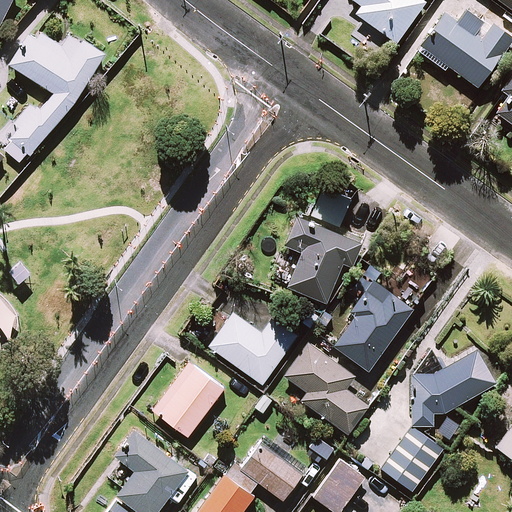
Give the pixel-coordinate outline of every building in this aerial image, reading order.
[(0,0),(0,26),(12,5),(14,0),(0,0)] [(425,2),(422,0),(355,0),(362,5),(357,13),(396,41),(425,2)] [(511,0),(499,0),(511,8),(511,0)] [(496,30),(464,8),(457,19),(445,12),(421,47),(478,86),(511,36),(511,34),(499,26),(496,30)] [(68,37),(63,44),(43,32),(39,39),(27,32),(8,63),(55,92),(41,110),(31,103),(16,123),(21,126),(2,151),(23,167),(86,83),(108,54),(82,39),(79,44),(68,37)] [(511,77),(504,90),(510,94),(497,112),(511,122),(511,77)] [(156,95),(118,80),(97,131),(82,125),(74,146),(112,161),(116,152),(134,160),(143,136),(140,135),(156,95)] [(101,198),(47,162),(26,193),(80,229),(101,198)] [(350,196),(322,185),(311,215),(339,226),(350,196)] [(362,241),(295,215),(283,245),(300,251),(287,285),(326,301),(342,261),(352,265),(362,241)] [(37,264),(2,233),(0,235),(0,280),(41,316),(62,290),(51,281),(68,261),(52,247),(37,264)] [(412,307),(364,272),(355,285),(363,291),(352,306),(357,310),(333,343),(367,368),(412,307)] [(261,331),(233,311),(209,345),(261,382),(295,334),(271,317),(261,331)] [(353,374),(307,341),(284,373),(306,389),(300,398),(347,431),(367,403),(344,387),(353,374)] [(496,380),(475,346),(440,371),(412,371),(412,392),(411,392),(411,423),(432,423),(432,411),(443,411),(496,380)] [(223,386),(189,360),(153,408),(187,434),(223,386)] [(511,455),(511,419),(495,443),(511,455)] [(442,446),(411,424),(380,466),(411,488),(442,446)] [(153,511),(187,468),(134,428),(115,453),(134,468),(101,511),(142,511),(153,511)] [(303,469),(260,438),(242,463),(235,458),(195,511),(239,511),(261,482),(282,497),(303,469)] [(363,474),(338,458),(313,495),(321,500),(316,507),(323,511),(326,511),(330,507),(337,511),(363,474)]
